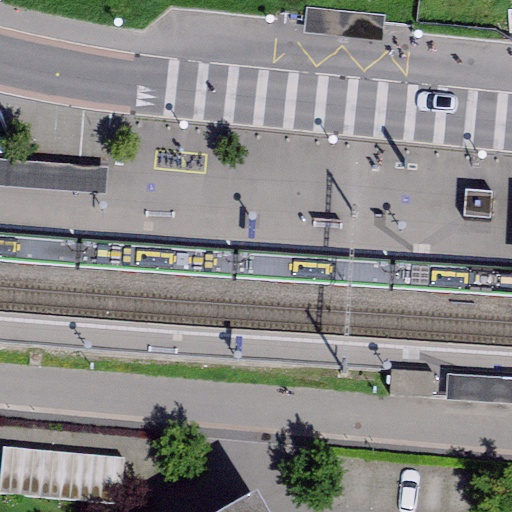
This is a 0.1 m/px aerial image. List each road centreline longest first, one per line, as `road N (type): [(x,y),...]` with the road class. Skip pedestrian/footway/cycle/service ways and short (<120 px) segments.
road 1 (tertiary): [(0,63),(45,75),(511,126)]
road 2 (residential): [(511,439),(0,391)]
